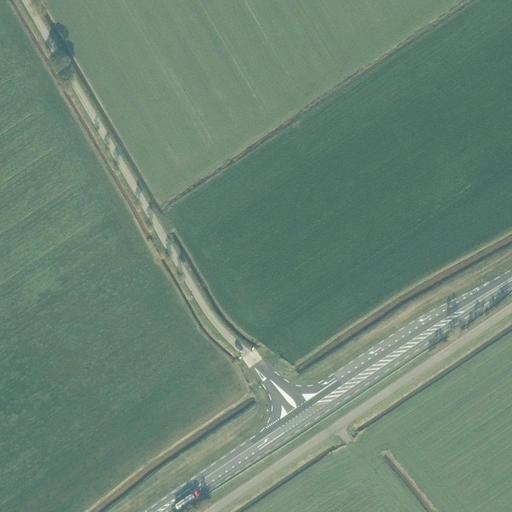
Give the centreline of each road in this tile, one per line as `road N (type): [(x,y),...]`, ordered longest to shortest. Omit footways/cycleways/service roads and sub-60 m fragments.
road 1 (unclassified): [(302,417),(210,317),(24,0)]
road 2 (unclassified): [(214,511),(511,310)]
road 3 (primary): [(302,417),(511,280)]
road 4 (primary): [(164,511),(302,417)]
